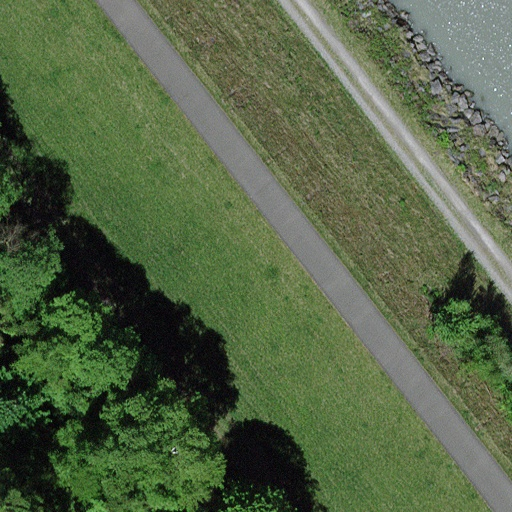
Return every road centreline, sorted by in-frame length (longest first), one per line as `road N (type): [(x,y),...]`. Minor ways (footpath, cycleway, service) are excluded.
road 1 (track): [(115,0),(511,508)]
road 2 (track): [(312,0),(511,267)]
